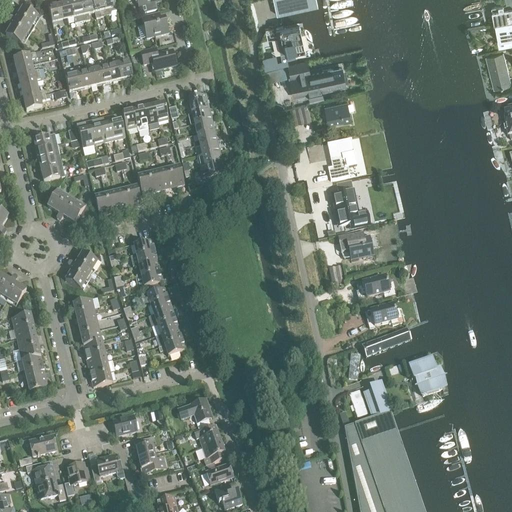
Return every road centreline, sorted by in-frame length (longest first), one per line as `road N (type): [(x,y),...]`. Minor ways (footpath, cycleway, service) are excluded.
road 1 (unclassified): [(277,161),(351,511)]
road 2 (residential): [(7,128),(193,83)]
road 3 (residential): [(254,511),(206,373)]
road 4 (residential): [(74,403),(206,373)]
road 5 (residential): [(41,272),(74,403)]
road 6 (residential): [(57,245),(181,216)]
